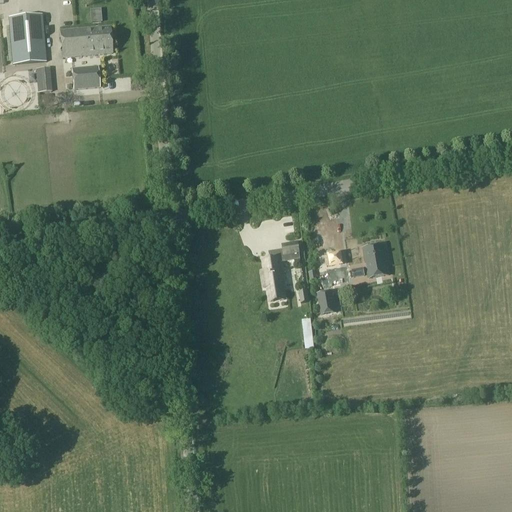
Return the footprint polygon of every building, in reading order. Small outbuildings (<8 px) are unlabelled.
[(12,66),(45,64),(42,16),(8,19),(12,66)] [(62,59),(112,54),(109,28),(60,33),(62,59)] [(73,92),(99,90),(97,69),(71,70),(73,92)] [(38,94),(51,93),(49,70),(35,71),(38,94)] [(384,245),(363,249),(368,280),(389,276),(384,245)] [(286,266),(300,263),(298,248),(283,250),(283,253),(270,255),(271,267),(262,267),(263,274),(261,274),(263,292),(266,292),(269,306),(287,303),(281,266),(286,265),(286,266)] [(340,250),(327,252),(329,269),(342,267),(340,250)] [(321,271),(312,271),(313,288),(321,287),(321,271)] [(307,292),(299,293),(301,304),(308,303),(307,292)] [(332,292),(317,295),(321,316),(336,314),(332,292)] [(369,316),(369,305),(344,306),(345,316),(369,316)]
